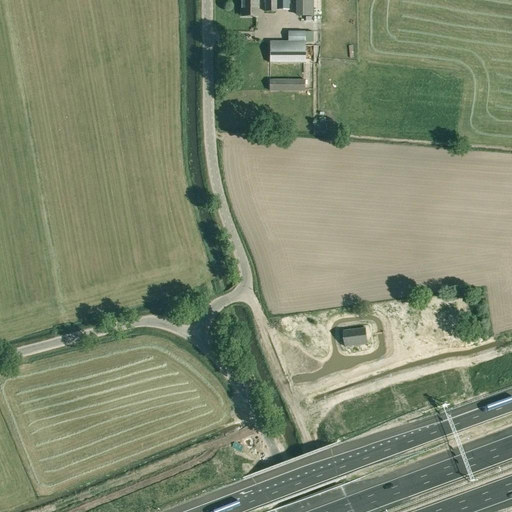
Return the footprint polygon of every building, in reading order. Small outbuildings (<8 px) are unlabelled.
[(257,0),(241,0),(241,16),(257,16),(257,0)] [(276,10),(288,10),(288,0),(264,0),(265,12),(276,12),(276,10)] [(316,0),(294,0),(295,14),(311,13),(311,4),(317,4),(316,0)] [(304,50),(304,42),(288,42),(269,43),(269,51),(270,64),(304,64),(304,50)] [(269,80),(269,91),(304,91),(304,80),(269,80)] [(345,348),(349,347),(367,345),(365,329),(342,332),(345,348)] [(429,366),(470,362),(468,340),(459,341),(458,338),(433,340),(433,345),(427,346),(427,349),(421,350),(422,364),(429,364),(429,366)]
